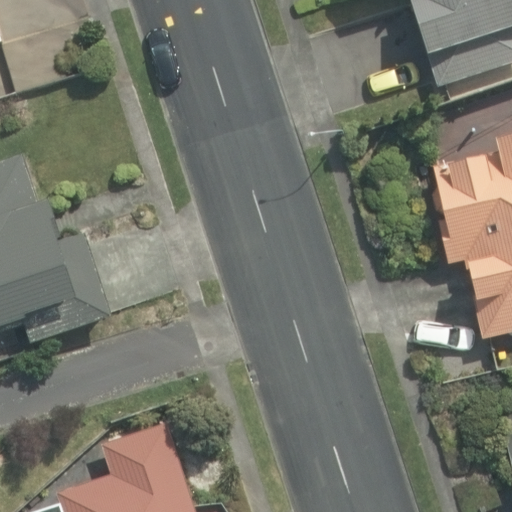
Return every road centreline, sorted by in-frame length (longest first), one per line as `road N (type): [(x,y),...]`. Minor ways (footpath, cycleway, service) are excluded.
road 1 (residential): [(355,511),(190,0)]
road 2 (unknown): [(282,284),(0,379)]
